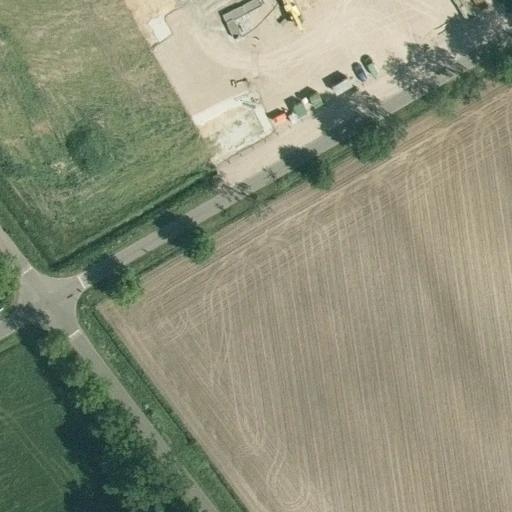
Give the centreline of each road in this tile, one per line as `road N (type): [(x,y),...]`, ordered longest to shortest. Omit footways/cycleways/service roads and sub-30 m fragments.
road 1 (unclassified): [(51,296),(511,36)]
road 2 (unclassified): [(213,511),(51,296)]
